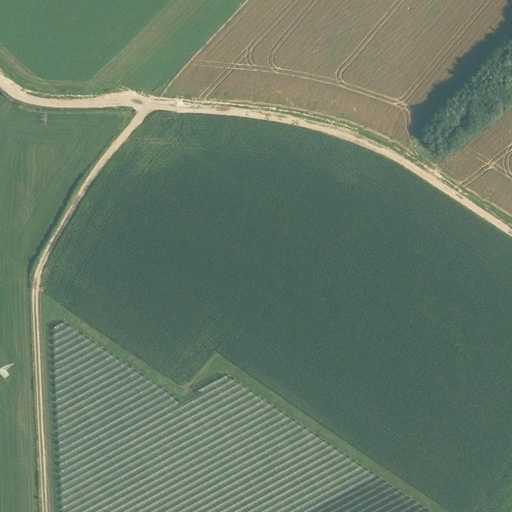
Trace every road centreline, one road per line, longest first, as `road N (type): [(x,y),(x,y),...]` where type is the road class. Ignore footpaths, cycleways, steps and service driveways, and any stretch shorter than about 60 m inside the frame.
road 1 (track): [(150,104),(79,194),(35,280),(44,511)]
road 2 (track): [(150,104),(339,130),(511,233)]
road 3 (track): [(0,83),(45,103),(150,104)]
